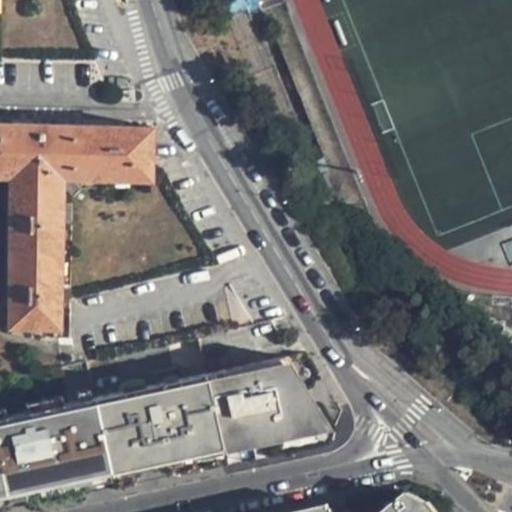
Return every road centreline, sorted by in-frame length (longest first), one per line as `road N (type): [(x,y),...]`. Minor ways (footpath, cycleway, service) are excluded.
road 1 (tertiary): [(374,390),(313,314),(200,130),(151,0)]
road 2 (secondary): [(338,466),(127,511)]
road 3 (unknown): [(266,237),(229,265),(84,300)]
road 4 (unknown): [(176,80),(0,74)]
